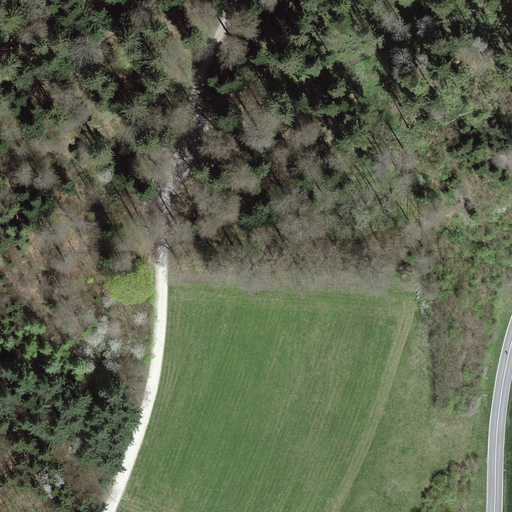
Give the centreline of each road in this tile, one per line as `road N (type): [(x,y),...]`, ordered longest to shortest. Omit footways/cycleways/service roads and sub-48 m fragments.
road 1 (track): [(511,4),(356,57),(202,138),(176,143)]
road 2 (secondary): [(494,511),(498,412),(511,341)]
